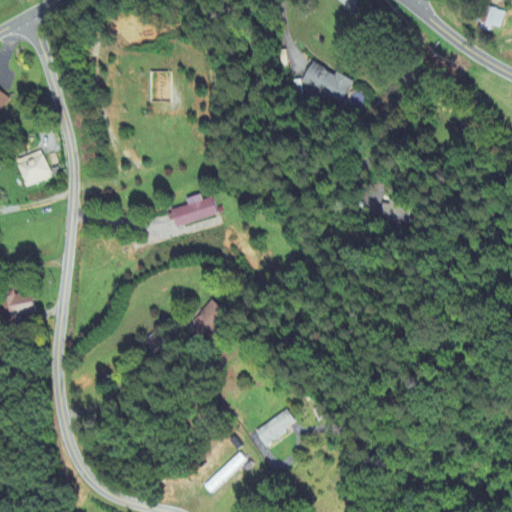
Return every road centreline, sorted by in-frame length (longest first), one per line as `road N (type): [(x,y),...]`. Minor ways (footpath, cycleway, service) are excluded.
road 1 (residential): [(169,511),(103,495),(73,460),(59,350),(73,159),(38,42),(19,20)]
road 2 (residential): [(0,29),(53,0),(406,5),(511,73)]
